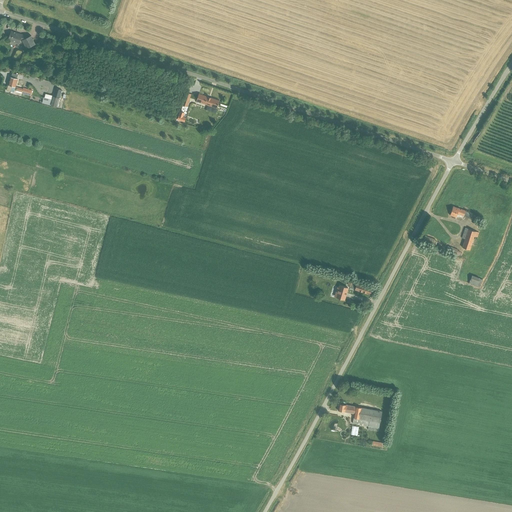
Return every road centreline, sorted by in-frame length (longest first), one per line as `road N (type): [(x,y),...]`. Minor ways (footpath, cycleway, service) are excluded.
road 1 (unclassified): [(453,161),(0,10)]
road 2 (unclassified): [(264,511),(453,161)]
